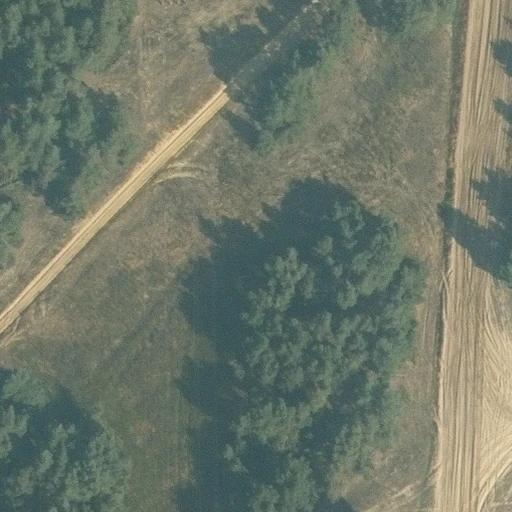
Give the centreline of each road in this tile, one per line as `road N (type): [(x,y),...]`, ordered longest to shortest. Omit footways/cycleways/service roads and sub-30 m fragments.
road 1 (track): [(510,0),(468,385),(466,511)]
road 2 (track): [(0,330),(341,0)]
